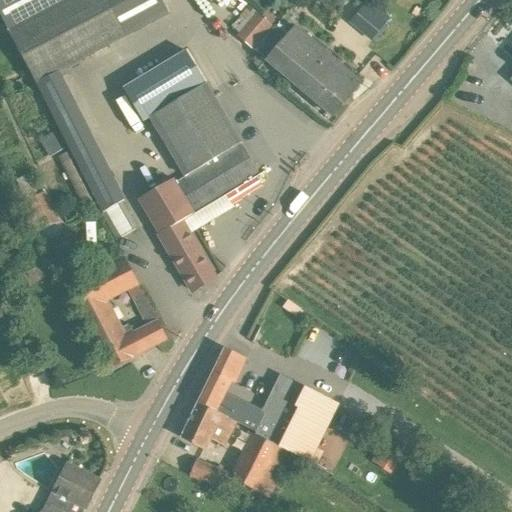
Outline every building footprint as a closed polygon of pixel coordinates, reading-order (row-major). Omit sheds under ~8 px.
[(64,0),(0,0),(0,16),(8,30),(64,0)] [(36,86),(43,99),(52,94),(45,80),(127,37),(107,0),(64,0),(8,30),(37,86),(36,86)] [(345,24),(370,40),(386,16),(361,0),(345,24)] [(399,0),(396,5),(417,17),(423,7),(411,0),(399,0)] [(236,37),(253,51),(272,28),(261,19),(249,9),(233,28),(239,33),(236,37)] [(253,51),(266,61),(333,116),(360,83),(294,28),(300,20),(290,11),(279,24),(265,13),(261,19),(272,28),(253,51)] [(215,279),(180,223),(259,174),(204,84),(203,84),(184,54),(120,93),(138,123),(146,118),(183,178),(173,185),(171,180),(137,201),(193,292),(215,279)] [(53,135),(40,142),(45,150),(57,144),(53,135)] [(26,202),(36,222),(55,213),(45,192),(26,202)] [(68,289),(106,363),(109,369),(167,340),(156,318),(132,330),(129,323),(117,329),(104,302),(139,284),(126,260),(88,280),(80,263),(60,274),(69,289),(68,289)] [(340,375),(353,352),(329,339),(323,350),(308,341),(300,355),(307,359),(311,352),(339,368),(337,373),(340,375)] [(198,404),(233,421),(255,432),(254,435),(278,447),(294,457),(301,461),(330,400),(286,378),(278,394),(275,392),(264,414),(224,394),(230,382),(235,384),(246,361),(224,350),(198,404)] [(41,362),(25,369),(28,378),(44,371),(41,362)] [(221,445),(233,421),(198,404),(181,438),(201,448),(206,437),(221,445)] [(392,432),(374,458),(393,470),(410,445),(392,432)] [(278,447),(254,435),(252,434),(231,479),(269,499),(278,482),(280,483),(294,457),(278,447)] [(196,461),(189,476),(221,489),(228,474),(196,461)] [(47,502),(41,511),(84,511),(99,483),(66,466),(48,502),(47,502)]
